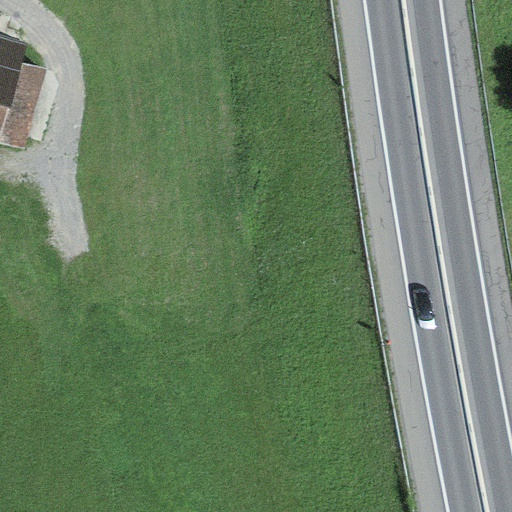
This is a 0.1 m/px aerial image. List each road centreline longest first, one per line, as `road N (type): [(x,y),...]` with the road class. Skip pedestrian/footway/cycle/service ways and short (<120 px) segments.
road 1 (track): [(6,0),(55,45),(65,71),(63,201),(72,243),(184,511)]
road 2 (trunk): [(379,0),(466,511)]
road 3 (trunk): [(511,511),(425,0)]
